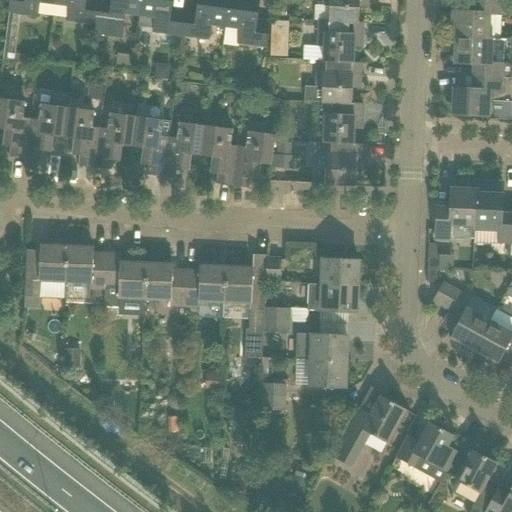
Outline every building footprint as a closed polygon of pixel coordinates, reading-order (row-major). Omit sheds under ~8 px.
[(53,18),(55,0),(10,0),(8,22),(19,23),(20,14),(53,18)] [(55,0),(53,18),(96,23),(98,0),(55,0)] [(142,0),(112,0),(113,2),(99,0),(98,0),(96,23),(96,24),(94,35),(122,38),(123,27),(125,13),(140,15),(142,0)] [(170,10),(171,0),(142,0),(140,15),(139,26),(154,28),(154,31),(181,35),(184,12),(170,10)] [(228,0),(199,0),(198,14),(184,12),(181,35),(208,38),(210,24),(225,26),(228,0)] [(255,21),(257,0),(228,0),(225,26),(241,28),(239,42),(267,46),(270,23),(255,21)] [(368,8),(367,0),(323,0),(323,6),(329,7),(328,21),(358,22),(359,7),(368,8)] [(500,39),(502,15),(504,15),(505,1),(489,0),(472,0),(472,12),(453,11),(452,38),(456,38),(491,39),(500,39)] [(272,20),(271,55),(288,55),(289,20),(272,20)] [(363,22),(358,22),(328,21),(328,22),(319,21),(317,47),(324,47),(323,61),(353,63),(354,48),(362,48),(363,22)] [(15,54),(19,23),(8,22),(3,58),(14,60),(15,54)] [(511,79),(511,65),(490,64),(491,39),(456,38),(455,64),(474,64),(473,77),(511,79)] [(104,70),(105,57),(94,56),(92,68),(104,70)] [(360,89),(361,63),(353,63),(323,61),(323,62),(317,61),(316,87),(322,87),(321,102),(351,103),(352,88),(360,89)] [(452,115),(487,116),(487,103),(511,104),(511,79),(473,77),(473,89),(454,88),(452,115)] [(275,93),(276,86),(272,81),(263,79),(261,91),(275,93)] [(190,85),(176,83),(175,92),(189,94),(190,85)] [(278,109),(280,99),(271,97),(269,107),(278,109)] [(25,102),(0,98),(0,129),(5,130),(3,146),(10,147),(9,156),(26,159),(31,118),(23,117),(25,102)] [(323,143),(353,144),(354,129),(362,129),(363,104),(351,103),(321,102),(319,102),(317,127),(324,127),(323,143)] [(42,161),(43,151),(51,152),(53,136),(64,138),(68,107),(40,103),(38,119),(31,118),(26,159),(42,161)] [(64,138),(74,139),(72,154),(80,156),(78,165),(95,168),(100,127),(92,126),(94,110),(68,107),(64,138)] [(120,161),(122,145),(132,146),(136,116),(109,112),(107,128),(100,127),(95,168),(111,170),(112,160),(120,161)] [(163,177),(169,136),(161,135),(163,119),(136,116),(132,146),(142,148),(141,164),(149,165),(147,175),(163,177)] [(202,156),(206,125),(179,121),(177,137),(169,136),(163,177),(180,179),(181,169),(189,170),(191,154),(202,156)] [(232,186),(238,145),(230,144),(232,128),(206,125),(202,156),(212,157),(210,173),(218,174),(216,184),(232,186)] [(260,164),(271,165),(275,134),(248,130),(246,146),(238,145),(232,186),(249,188),(250,178),(258,179),(260,164)] [(277,142),(276,155),(276,168),(294,169),(295,155),(291,155),(291,142),(277,142)] [(355,186),(356,170),(364,170),(365,144),(353,144),(323,143),(321,143),(320,168),(326,168),(325,184),(355,186)] [(450,240),(450,227),(474,228),(476,182),(451,180),(450,208),(437,207),(435,239),(450,240)] [(511,214),(502,214),(503,183),(476,182),(474,228),(474,229),(499,230),(499,242),(507,243),(511,242),(511,214)] [(39,298),(40,279),(65,280),(67,246),(40,245),(40,251),(27,250),(25,297),(39,298)] [(105,289),(106,253),(93,253),(93,247),(67,246),(65,280),(90,281),(90,289),(105,289)] [(105,289),(107,289),(106,307),(118,308),(118,299),(144,300),(145,263),(121,262),(121,254),(106,253),(105,289)] [(452,267),(453,254),(439,254),(439,267),(452,267)] [(279,283),(280,257),(267,257),(266,274),(265,282),(279,283)] [(358,260),(323,259),(322,284),(357,286),(358,260)] [(184,307),(186,270),(173,270),(173,264),(145,263),(144,300),(170,301),(170,306),(184,307)] [(225,303),(226,267),(200,265),(199,271),(186,270),(184,307),(199,307),(199,302),(225,303)] [(250,309),(251,309),(250,331),(263,331),(264,320),(264,307),(265,282),(266,274),(253,273),(253,268),(226,267),(225,303),(250,304),(250,309)] [(437,282),(438,269),(428,268),(428,282),(437,282)] [(308,310),(356,312),(357,286),(322,284),(310,283),(308,310)] [(466,308),(468,305),(471,299),(461,293),(443,283),(433,301),(450,311),(445,320),(456,327),(450,338),(473,350),(490,321),(466,308)] [(39,308),(39,298),(25,297),(24,307),(39,308)] [(264,320),(290,321),(290,308),(264,307),(264,320)] [(264,320),(263,331),(263,333),(289,334),(290,321),(264,320)] [(498,364),(504,353),(511,357),(511,333),(490,321),(473,350),(498,364)] [(346,362),(347,336),(311,334),(310,360),(346,362)] [(81,349),(64,349),(64,368),(80,368),(81,349)] [(286,412),(286,398),(287,385),(273,384),(273,358),(262,358),(260,411),(286,412)] [(309,386),(345,388),(346,362),(310,360),(309,386)] [(221,372),(207,370),(205,388),(219,390),(221,372)] [(113,394),(101,394),(100,407),(112,408),(113,394)] [(387,443),(405,409),(380,396),(370,415),(359,409),(333,457),(351,467),(370,434),(387,443)] [(225,410),(231,407),(227,399),(221,402),(225,410)] [(178,432),(179,417),(169,417),(168,432),(178,432)] [(448,445),(454,435),(429,422),(419,441),(407,435),(395,458),(396,458),(402,461),(441,482),(458,450),(448,445)] [(485,485),(496,463),(472,450),(452,487),(454,494),(474,505),(472,510),(475,511),(483,511),(495,490),(485,485)] [(254,489),(255,471),(238,470),(238,489),(254,489)] [(310,480),(294,475),(288,493),(304,499),(310,480)] [(511,511),(511,486),(507,496),(495,490),(483,511),(511,511)]
